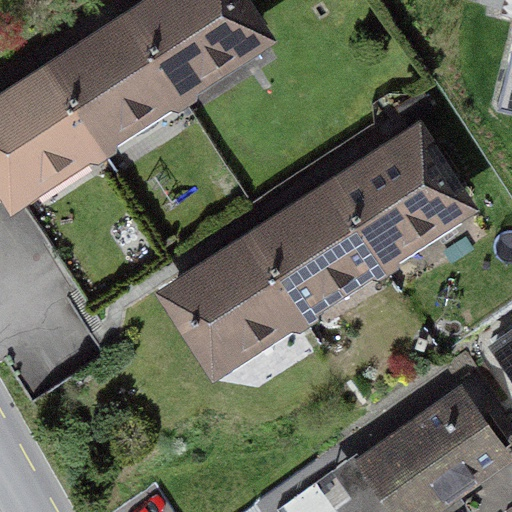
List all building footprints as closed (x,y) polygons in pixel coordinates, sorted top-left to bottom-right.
[(0,106),(0,163),(18,192),(258,37),(234,0),(164,0),(100,42),(16,96),(0,106)] [(511,31),(497,98),(511,101),(511,31)] [(172,294),(217,365),(464,206),(419,135),(370,166),(293,216),(214,267),(172,294)] [(511,326),(489,343),(511,374),(511,326)] [(478,366),(468,349),(447,362),(457,378),(478,366)] [(511,448),(462,377),(334,465),(351,489),(337,499),(345,511),(472,511),(475,511),(461,491),(511,455),(511,448)]
